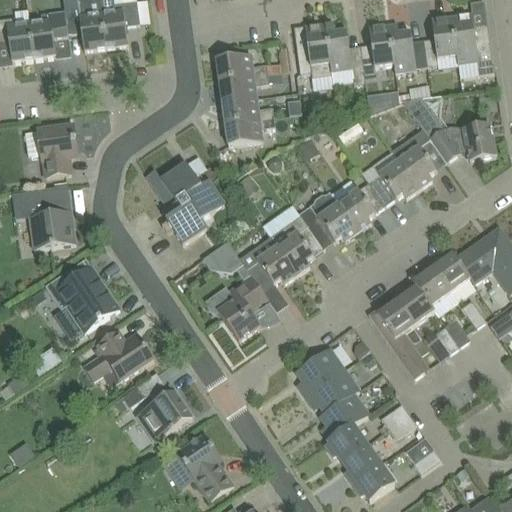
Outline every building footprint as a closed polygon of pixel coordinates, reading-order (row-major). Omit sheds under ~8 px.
[(76,0),(64,2),(66,15),(69,38),(83,36),(85,56),(108,53),(100,0),(76,0)] [(138,6),(118,8),(115,9),(113,0),(100,0),(108,53),(130,50),(127,30),(141,28),(138,6)] [(475,29),(488,28),(486,5),(473,6),(475,29)] [(57,59),(55,45),(55,40),(69,38),(66,15),(42,18),(43,24),(30,26),(35,62),(57,59)] [(473,19),(453,21),(458,61),(459,70),(478,68),(480,80),(495,78),(488,29),(475,30),(473,19)] [(13,65),(35,62),(30,26),(17,28),(16,21),(0,23),(0,47),(10,46),(13,65)] [(436,45),(424,47),(427,71),(439,70),(438,64),(458,61),(453,21),(433,24),(436,45)] [(335,28),(326,29),(331,67),(333,80),(332,80),(334,89),(354,86),(355,89),(366,87),(362,55),(351,57),(348,36),(336,37),(335,28)] [(309,52),(298,54),(301,78),(312,76),(313,82),(332,80),(333,80),(331,67),(326,29),(306,31),(309,52)] [(427,71),(424,47),(414,48),(412,37),(400,39),(399,29),(390,30),(395,69),(395,70),(396,74),(396,79),(417,76),(416,73),(427,71)] [(373,54),(362,55),(366,87),(378,86),(376,73),(395,70),(395,69),(390,30),(370,33),(373,54)] [(267,70),(254,72),(252,59),(218,64),(221,85),(221,86),(268,79),(267,70)] [(221,86),(224,107),(258,103),(256,90),(270,88),(268,79),(221,86),(221,85),(218,86),(219,87),(221,86)] [(400,109),(398,95),(368,100),(371,120),(400,109)] [(410,96),(399,98),(400,106),(411,104),(410,96)] [(225,130),(227,129),(275,122),(273,112),(260,115),(258,103),(224,107),(227,128),(224,128),(225,130)] [(431,145),(447,168),(461,158),(469,156),(471,166),(497,161),(491,129),(471,133),(463,133),(461,133),(456,131),(450,131),(447,132),(445,133),(424,103),(404,107),(423,134),(431,145)] [(275,123),(275,122),(227,129),(230,151),(264,146),(262,133),(276,131),(275,123)] [(318,137),(316,122),(304,123),(307,138),(318,137)] [(344,148),(365,135),(360,127),(339,140),(344,148)] [(78,155),(75,130),(39,135),(39,136),(26,138),(28,160),(41,158),(42,167),(44,167),(46,182),(72,179),(70,162),(74,162),(73,156),(78,155)] [(399,165),(420,194),(433,185),(430,180),(437,176),(437,175),(447,168),(431,145),(423,134),(393,155),(399,164),(399,165)] [(321,156),(310,140),(296,145),(300,150),(299,150),(309,165),(321,156)] [(280,174),(283,170),(282,165),(278,162),(272,162),(269,166),(270,172),(274,175),(280,174)] [(369,185),(387,210),(395,204),(396,204),(404,199),(407,203),(420,194),(399,165),(369,185)] [(226,210),(210,187),(202,191),(187,169),(163,185),(156,174),(147,180),(170,213),(164,217),(169,225),(168,226),(184,249),(207,233),(202,226),(226,210)] [(201,177),(202,179),(207,187),(218,180),(212,170),(207,173),(201,177)] [(260,190),(250,178),(237,190),(247,201),(260,190)] [(359,237),(372,228),(369,223),(376,218),(387,210),(369,185),(356,194),(344,203),(338,207),(359,237)] [(69,190),(49,193),(44,193),(46,209),(53,208),(55,217),(29,220),(34,254),(77,248),(73,216),(67,217),(65,207),(71,206),(69,190)] [(301,221),(325,254),(336,246),(343,242),(346,246),(359,237),(338,207),(330,196),(327,199),(322,200),(316,204),(315,208),(300,217),(302,220),(301,221)] [(301,221),(271,242),(298,280),(311,271),(308,266),(315,261),(325,254),(301,221)] [(483,245),(458,263),(457,264),(471,284),(474,288),(493,275),(511,300),(511,299),(511,250),(500,233),(491,240),(492,242),(485,247),(483,245)] [(215,240),(222,250),(231,243),(224,234),(215,240)] [(285,289),(298,280),(271,242),(240,263),(251,278),(264,297),(275,289),(282,285),(285,289)] [(243,266),(240,263),(229,248),(212,260),(220,272),(231,274),(243,266)] [(452,298),(452,297),(471,284),(457,264),(458,263),(454,258),(446,264),(443,261),(432,269),(452,298)] [(86,337),(121,313),(87,264),(47,291),(63,315),(68,311),(86,337)] [(452,298),(432,269),(420,277),(422,281),(414,286),(417,291),(418,291),(432,311),(452,298)] [(251,278),(244,283),(228,293),(235,304),(219,316),(240,346),(262,330),(252,315),(269,303),(264,297),(251,278)] [(408,293),(396,302),(416,330),(435,317),(438,322),(439,321),(436,316),(435,316),(418,291),(417,291),(410,297),(408,293)] [(405,338),(412,333),(416,330),(396,302),(384,310),(387,313),(386,314),(379,318),(377,315),(370,320),(400,364),(411,356),(412,357),(416,354),(405,338)] [(487,326),(476,309),(473,305),(463,312),(466,317),(477,333),(487,326)] [(511,316),(511,317),(491,330),(499,343),(511,333),(511,316)] [(456,324),(446,331),(461,352),(471,345),(456,324)] [(435,338),(439,343),(450,359),(461,352),(446,331),(435,338)] [(129,349),(120,335),(97,351),(102,358),(84,370),(94,386),(112,374),(121,387),(155,364),(140,342),(129,349)] [(371,355),(363,344),(356,349),(354,357),(360,364),(371,355)] [(54,352),(31,367),(40,381),(63,365),(54,352)] [(298,389),(307,401),(346,374),(331,353),(297,377),(303,385),(298,389)] [(412,357),(411,356),(400,364),(415,384),(426,377),(412,357)] [(369,372),(377,366),(372,358),(364,364),(369,372)] [(346,374),(307,401),(315,414),(321,410),(326,418),(355,398),(355,399),(360,395),(346,374)] [(136,420),(155,448),(193,421),(175,395),(168,400),(162,391),(165,388),(158,377),(124,400),(131,411),(151,397),(157,406),(136,420)] [(24,378),(10,388),(16,397),(30,387),(24,378)] [(389,388),(383,393),(387,399),(394,395),(389,388)] [(354,429),(355,430),(370,419),(355,399),(355,398),(326,418),(321,421),(327,430),(322,434),(330,446),(354,429)] [(410,419),(403,409),(383,424),(390,434),(410,419)] [(397,444),(401,441),(418,430),(410,419),(390,434),(397,444)] [(343,467),(368,449),(355,430),(354,429),(330,446),(326,449),(334,461),(337,459),(343,467)] [(210,508),(218,502),(235,491),(220,468),(223,466),(222,463),(219,465),(214,458),(217,456),(205,439),(178,458),(210,508)] [(414,469),(421,480),(442,465),(426,442),(407,456),(415,468),(414,469)] [(12,456),(20,468),(36,458),(28,445),(12,456)] [(345,477),(354,489),(382,469),(368,449),(343,467),(349,475),(345,477)] [(382,469),(354,489),(362,500),(365,498),(371,506),(396,489),(382,469)] [(466,472),(457,478),(461,484),(470,477),(466,472)] [(504,494),(511,488),(511,477),(499,487),(504,494)] [(439,491),(432,496),(436,503),(444,497),(439,491)] [(475,511),(500,511),(492,500),(475,511)]
